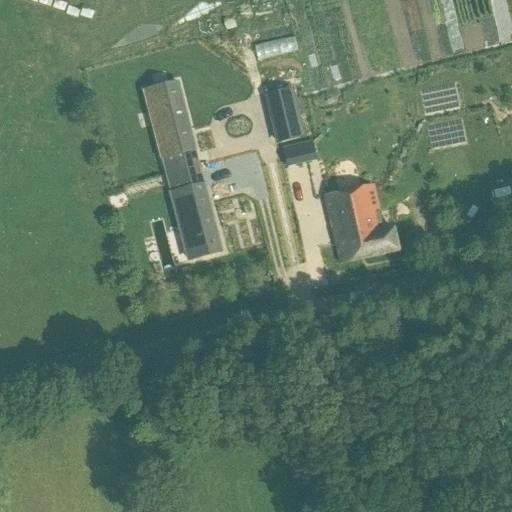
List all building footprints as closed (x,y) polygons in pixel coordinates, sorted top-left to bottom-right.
[(511,0),(450,0),(415,9),(426,53),(433,52),(435,59),(469,50),(474,67),(487,64),(486,58),(494,56),(500,82),(479,88),(483,106),(511,99),(511,0)] [(328,20),(351,138),(380,132),(386,159),(407,155),(378,8),(358,12),(363,37),(343,40),(341,27),(340,27),(338,18),(328,20)] [(268,51),(268,71),(283,71),(283,51),(268,51)] [(176,85),(146,92),(168,177),(198,169),(176,85)] [(465,156),(467,166),(511,155),(511,113),(463,125),(464,128),(453,131),(456,144),(472,141),(475,154),(465,156)] [(296,115),(273,120),(279,143),(302,137),(296,115)] [(379,171),(372,141),(352,145),(354,155),(345,157),(350,178),(379,171)] [(304,146),(283,151),(287,167),(308,162),(304,146)] [(198,169),(168,177),(190,261),(220,253),(198,169)] [(373,187),(326,197),(341,264),(399,251),(394,230),(383,232),(373,187)] [(511,214),(511,197),(491,202),(495,218),(511,214)]
